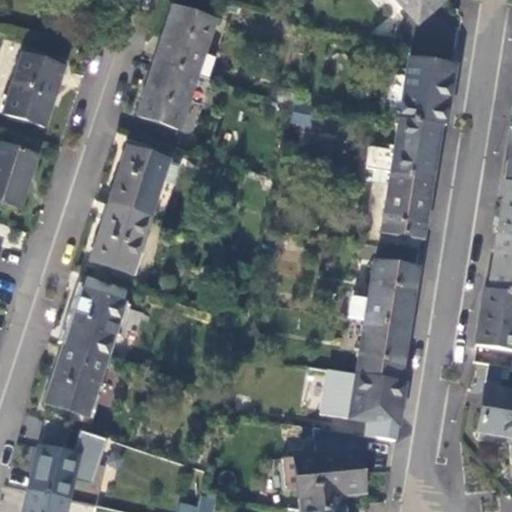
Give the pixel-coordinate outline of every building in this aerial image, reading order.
[(445,0),(396,0),(417,24),(445,0)] [(173,7),(154,62),(197,76),(208,79),(214,58),(204,53),(214,22),(173,7)] [(46,130),(66,70),(23,57),(4,116),(46,130)] [(410,60),(402,119),(441,125),(445,126),(454,66),(410,60)] [(197,76),(154,62),(136,117),(178,132),(197,76)] [(441,125),(402,119),(393,173),(432,179),(441,125)] [(0,202),(19,209),(36,158),(0,145),(0,202)] [(109,204),(151,218),(163,180),(169,160),(127,148),(109,204)] [(169,160),(163,180),(174,184),(180,164),(169,160)] [(432,179),(393,173),(384,232),(422,239),(432,179)] [(511,238),(511,181),(507,181),(498,236),(511,238)] [(133,276),(151,218),(109,204),(91,261),(133,276)] [(511,238),(498,236),(489,290),(511,293),(511,238)] [(365,320),(408,327),(417,269),(374,261),(365,320)] [(511,293),(489,290),(484,289),(476,346),(511,351),(511,293)] [(64,348),(105,361),(123,306),(82,290),(64,348)] [(400,383),(408,327),(365,320),(356,376),(400,383)] [(87,418),(105,361),(64,348),(46,404),(87,418)] [(397,428),(404,384),(400,383),(356,376),(350,419),(397,428)] [(511,394),(482,390),(477,432),(509,438),(511,463),(511,394)] [(39,446),(28,491),(67,500),(78,455),(39,446)] [(304,511),(343,508),(341,496),(362,493),(356,453),(280,462),(284,492),(300,489),(304,511)] [(64,511),(67,500),(28,491),(23,511),(64,511)] [(200,495),(196,511),(211,511),(215,498),(200,495)] [(194,511),(195,504),(177,502),(176,511),(194,511)]
